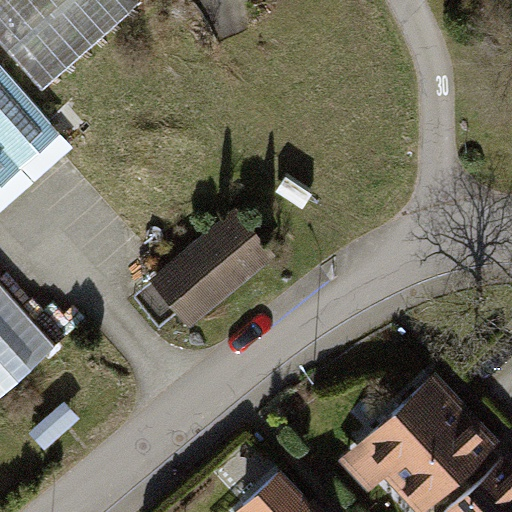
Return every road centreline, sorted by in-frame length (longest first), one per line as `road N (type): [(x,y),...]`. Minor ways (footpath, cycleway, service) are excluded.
road 1 (residential): [(446,230),(216,379),(65,511)]
road 2 (residential): [(408,0),(427,40),(438,98),(446,230)]
